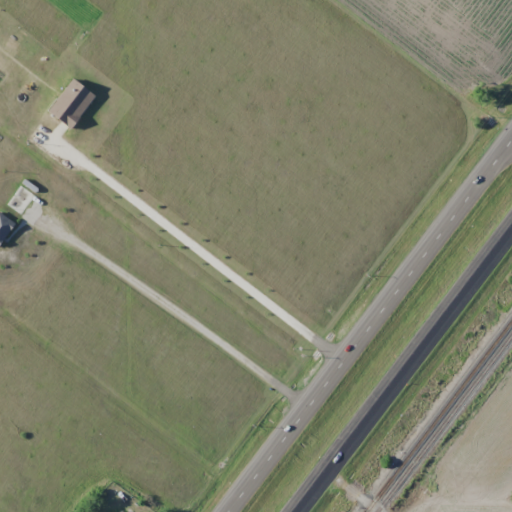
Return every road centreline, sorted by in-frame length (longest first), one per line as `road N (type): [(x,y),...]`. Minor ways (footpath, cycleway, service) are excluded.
road 1 (trunk): [(511,138),(225,511)]
road 2 (trunk): [(296,511),(511,229)]
